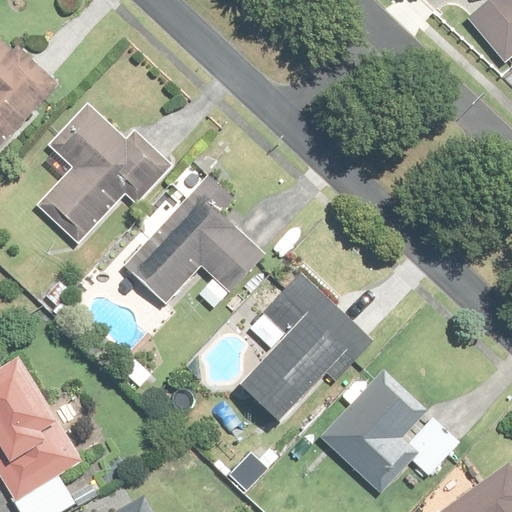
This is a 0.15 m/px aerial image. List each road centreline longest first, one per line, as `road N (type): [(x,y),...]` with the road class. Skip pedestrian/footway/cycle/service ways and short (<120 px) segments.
road 1 (residential): [(511,340),(281,118)]
road 2 (residential): [(380,14),(511,146)]
road 3 (residential): [(281,118),(155,0)]
road 4 (residential): [(281,118),(380,14)]
